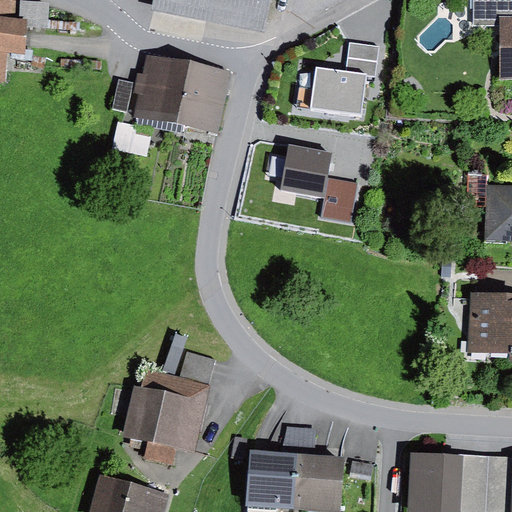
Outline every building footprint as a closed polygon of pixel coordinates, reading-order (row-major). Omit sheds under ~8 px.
[(12,0),(0,0),(0,84),(7,85),(8,59),(26,60),(28,24),(20,23),(11,22),(12,0)] [(153,0),(150,14),(263,37),(270,0),(153,0)] [(511,0),(472,0),(473,28),(498,28),(498,85),(511,84),(511,0)] [(21,4),(20,23),(28,24),(49,25),(50,5),(21,4)] [(380,47),(350,44),(347,74),(376,78),(380,47)] [(141,96),(136,119),(176,128),(190,65),(149,57),(145,76),(139,75),(135,95),(141,96)] [(230,73),(190,65),(176,128),(217,137),(230,73)] [(317,72),(311,111),(361,118),(367,79),(317,72)] [(133,84),(118,81),(112,111),(127,114),(133,84)] [(298,84),(296,109),(309,110),(311,85),(298,84)] [(152,130),(118,123),(112,151),(147,158),(152,130)] [(290,149),(283,189),(324,197),(327,179),(328,177),(332,157),(290,149)] [(487,175),(469,175),(468,205),(487,206),(486,244),(511,245),(511,186),(487,186),(487,175)] [(360,184),(327,179),(324,197),(320,220),(353,226),(360,184)] [(511,298),(470,296),(467,354),(511,356),(511,298)] [(217,362),(188,353),(179,379),(211,386),(217,362)] [(135,389),(123,439),(148,445),(144,461),(171,467),(175,452),(194,457),(211,386),(179,379),(147,371),(143,391),(135,389)] [(288,428),(282,456),(299,457),(316,459),(317,430),(288,428)] [(248,439),(236,437),(232,459),(245,461),(248,439)] [(282,456),(251,453),(246,509),(281,511),(293,511),(299,457),(282,456)] [(454,458),(411,456),(408,511),(461,511),(464,459),(454,458)] [(511,511),(511,458),(454,456),(454,458),(464,459),(461,511),(511,511)] [(316,459),(299,457),(293,511),(341,511),(345,462),(316,459)] [(374,465),(352,462),(350,475),(372,478),(374,465)] [(165,511),(170,496),(100,474),(87,511),(165,511)]
